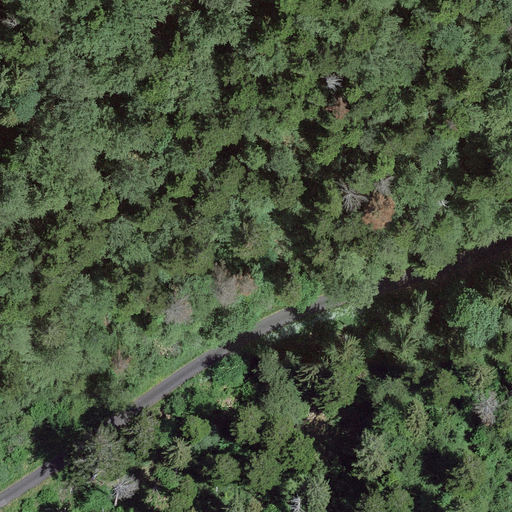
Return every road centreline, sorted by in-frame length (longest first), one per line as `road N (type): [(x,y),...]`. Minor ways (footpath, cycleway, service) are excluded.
road 1 (track): [(511,240),(275,324),(0,502)]
road 2 (track): [(0,128),(175,0)]
